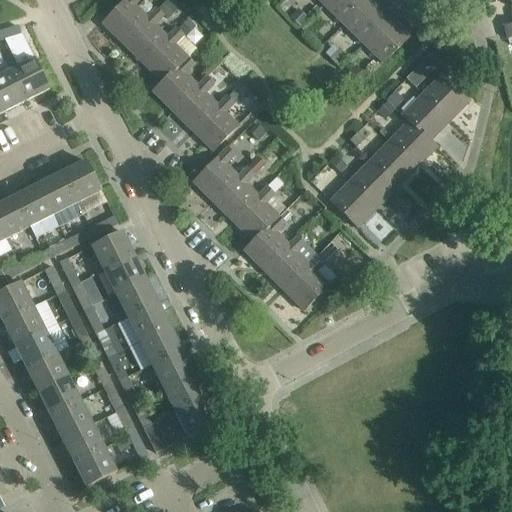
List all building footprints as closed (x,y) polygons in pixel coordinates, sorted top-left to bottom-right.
[(122,44),(147,18),(135,6),(140,0),(126,0),(102,24),(122,44)] [(177,10),(167,0),(158,9),(168,19),(177,10)] [(367,0),(327,0),(323,5),(343,25),(367,0)] [(390,17),(372,0),(367,0),(343,25),(363,45),(390,17)] [(122,44),(142,64),(167,38),(154,25),(164,16),(156,9),(147,18),(122,44)] [(298,9),(290,18),(300,27),(308,19),(298,9)] [(410,37),(390,17),(363,45),(383,64),(410,37)] [(188,20),(178,29),(185,36),(195,27),(188,20)] [(0,32),(0,41),(1,41),(20,36),(18,27),(0,32)] [(176,28),(167,38),(142,64),(162,83),(187,58),(196,49),(183,36),(176,28)] [(340,50),(331,60),(338,67),(348,58),(340,50)] [(194,65),(187,58),(162,83),(152,93),(172,112),(197,86),(186,75),(194,66),(193,65),(194,65)] [(34,60),(9,72),(25,102),(50,90),(34,60)] [(370,74),(378,66),(373,61),(365,69),(370,74)] [(5,63),(0,65),(0,111),(1,114),(25,102),(9,72),(5,63)] [(355,66),(347,75),(358,86),(367,76),(355,66)] [(422,80),(414,72),(413,72),(406,80),(415,88),(422,80)] [(441,75),(422,95),(450,122),(469,102),(441,75)] [(172,112),(192,132),(218,106),(205,94),(214,85),(207,77),(206,78),(206,77),(197,86),(172,112)] [(233,90),(227,97),(234,104),(241,97),(233,90)] [(385,100),(387,102),(394,110),(401,103),(400,102),(402,100),(394,91),(385,100)] [(409,121),(430,142),(450,122),(422,95),(402,116),(408,123),(409,121)] [(227,97),(218,106),(192,132),(213,152),(238,126),(225,113),(234,104),(227,97)] [(395,110),(394,110),(387,102),(377,112),(385,120),(395,110)] [(390,141),(417,168),(437,148),(430,142),(409,121),(408,123),(390,141)] [(255,124),(248,132),(258,142),(266,133),(255,124)] [(356,148),(363,141),(357,134),(350,142),(356,148)] [(397,189),(417,168),(390,141),(370,162),(397,189)] [(354,159),(360,153),(350,143),(344,149),(354,159)] [(193,183),(213,203),(238,177),(226,165),(235,156),(228,148),(193,183)] [(335,156),(330,162),(331,163),(341,173),(346,168),(335,156)] [(238,177),(213,203),(233,222),(258,197),(245,184),(255,175),(254,175),(262,167),(255,161),(248,169),(247,168),(238,177)] [(62,174),(77,204),(101,192),(86,162),(62,174)] [(377,209),(397,189),(370,162),(350,182),(377,209)] [(53,216),(77,204),(62,174),(38,186),(53,216)] [(276,178),(258,197),(233,222),(253,242),(278,217),(277,216),(283,210),(271,198),(274,195),(273,193),(282,184),(276,178)] [(358,229),(377,209),(350,182),(330,202),(358,229)] [(53,216),(38,186),(14,198),(29,228),(53,216)] [(0,229),(6,240),(29,228),(14,198),(0,204),(0,229)] [(278,217),(253,242),(244,252),(263,271),(289,246),(276,233),(292,217),(285,211),(279,217),(278,217)] [(114,217),(90,229),(94,237),(118,225),(114,217)] [(94,237),(90,229),(66,241),(70,249),(94,237)] [(91,248),(103,272),(134,257),(121,232),(91,248)] [(298,236),(289,246),(263,271),(283,291),(308,265),(296,253),(305,244),(298,236)] [(66,241),(42,253),(46,261),(70,249),(66,241)] [(308,265),(283,291),(304,311),(317,297),(336,279),(322,265),(325,263),(324,262),(337,249),(331,243),(318,256),(308,265)] [(46,261),(42,253),(18,265),(22,273),(46,261)] [(146,280),(134,257),(103,272),(115,296),(146,280)] [(59,264),(72,288),(80,284),(67,259),(59,264)] [(0,284),(22,273),(18,265),(0,274),(0,284)] [(44,271),(56,296),(64,292),(52,267),(44,271)] [(146,280),(115,296),(127,319),(158,304),(146,280)] [(0,293),(0,318),(2,323),(33,308),(20,283),(0,293)] [(84,312),(92,307),(80,284),(72,288),(84,312)] [(56,296),(68,319),(76,315),(64,292),(56,296)] [(170,327),(158,304),(127,319),(139,343),(170,327)] [(96,335),(104,331),(92,307),(84,312),(96,335)] [(2,323),(14,347),(44,331),(33,308),(2,323)] [(76,315),(68,319),(80,343),(88,339),(76,315)] [(139,343),(151,367),(182,351),(170,327),(139,343)] [(56,355),(44,331),(14,347),(26,370),(56,355)] [(108,359),(116,355),(104,331),(96,335),(108,359)] [(100,362),(88,339),(80,343),(80,344),(74,347),(78,353),(84,350),(92,366),(100,362)] [(194,375),(182,351),(151,367),(163,391),(194,375)] [(26,370),(38,394),(68,378),(56,355),(26,370)] [(116,355),(108,359),(119,382),(127,378),(116,355)] [(92,366),(104,390),(112,386),(100,362),(92,366)] [(205,398),(194,375),(163,391),(175,414),(205,398)] [(38,394),(50,417),(80,402),(68,378),(38,394)] [(127,378),(119,382),(131,405),(139,401),(127,378)] [(104,390),(116,414),(124,410),(112,386),(104,390)] [(205,398),(175,414),(187,438),(218,423),(215,418),(218,416),(213,405),(210,406),(205,398)] [(143,430),(151,425),(139,401),(131,405),(143,430)] [(80,402),(50,417),(62,441),(92,425),(80,402)] [(116,414),(128,437),(136,433),(124,410),(116,414)] [(151,425),(143,430),(156,454),(167,448),(155,424),(151,425)] [(62,441),(74,464),(104,449),(92,425),(62,441)] [(128,437),(115,443),(119,451),(131,444),(140,462),(148,458),(136,433),(128,437)] [(117,473),(104,449),(74,464),(86,489),(117,473)]
